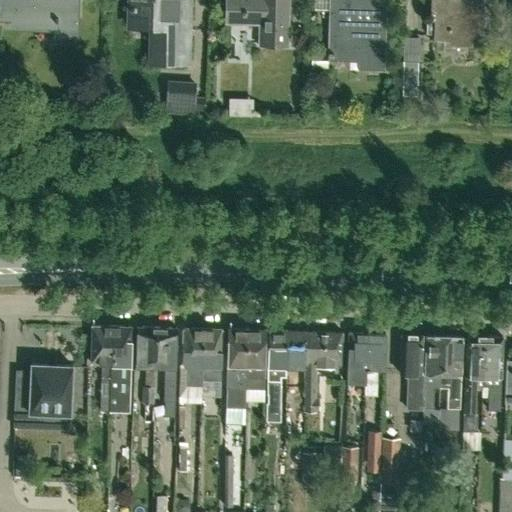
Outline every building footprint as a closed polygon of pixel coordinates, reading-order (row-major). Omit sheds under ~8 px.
[(76,37),(76,0),(1,0),(1,20),(13,21),(13,28),(52,29),(52,37),(76,37)] [(187,64),(188,0),(129,0),(129,28),(152,28),(151,64),(187,64)] [(287,45),(288,0),(227,0),(227,24),(259,25),(259,44),(287,45)] [(384,71),(385,0),(328,0),(327,56),(357,57),(356,70),(384,71)] [(482,41),(483,0),(430,0),(430,22),(433,22),(433,40),(482,41)] [(311,69),(328,69),(328,59),(312,59),(311,69)] [(417,63),(403,63),(402,96),(417,96),(417,63)] [(198,113),(198,98),(199,84),(167,82),(166,111),(198,113)] [(238,99),(238,113),(252,113),(253,100),(238,99)] [(110,384),(111,326),(91,326),(90,364),(100,364),(99,410),(108,410),(109,384),(110,384)] [(129,327),(111,326),(110,384),(109,384),(108,410),(117,410),(118,394),(128,394),(128,364),(129,364),(129,327)] [(152,421),(153,404),(153,366),(154,366),(154,349),(156,349),(156,328),(136,327),(135,366),(145,366),(145,387),(142,387),(142,407),(144,407),(144,421),(152,421)] [(176,328),(156,328),(156,349),(154,349),(154,366),(164,367),(164,401),(174,402),(176,367),(175,367),(176,328)] [(202,330),(183,329),(182,365),(187,365),(186,384),(200,384),(201,380),(202,330)] [(246,365),(247,329),(228,329),(227,364),(226,388),(225,407),(245,408),(245,389),(246,365)] [(247,329),(246,365),(245,389),(264,390),(265,329),(247,329)] [(220,381),(221,330),(202,330),(201,380),(220,381)] [(286,331),(268,330),(266,366),(268,366),(266,403),(268,403),(268,413),(269,417),(280,417),(281,377),(285,377),(285,367),(286,367),(286,331)] [(286,331),(286,367),(297,367),(297,374),(304,374),(305,331),(286,331)] [(304,374),(304,379),(303,395),(303,412),(314,412),(315,368),(334,369),(334,373),(341,373),(342,332),(305,331),(304,374)] [(367,333),(348,332),(346,383),(365,384),(364,395),(365,395),(367,333)] [(385,333),(367,333),(365,395),(377,396),(377,383),(376,382),(376,368),(384,368),(385,333)] [(420,374),(421,335),(401,334),(400,373),(409,373),(408,406),(422,406),(423,374),(420,374)] [(442,336),(425,335),(423,374),(422,406),(431,407),(432,388),(440,388),(442,336)] [(462,337),(442,336),(440,388),(448,388),(447,407),(459,408),(462,337)] [(484,336),(482,336),(467,336),(464,431),(473,431),(474,376),(481,376),(480,386),(482,386),(484,336)] [(502,337),(484,336),(482,386),(488,386),(487,409),(499,410),(502,337)] [(69,413),(71,364),(31,362),(29,391),(15,390),(14,420),(29,420),(30,411),(69,413)] [(293,394),(303,395),(304,379),(294,379),(293,394)] [(121,397),(120,408),(135,409),(135,398),(121,397)] [(367,457),(380,458),(381,432),(368,432),(367,457)] [(499,478),(498,511),(511,511),(511,438),(502,438),(499,478)] [(395,511),(396,484),(398,484),(401,440),(382,439),(378,511),(395,511)] [(323,465),(341,466),(342,449),(342,445),(324,445),(323,465)] [(353,500),(354,481),(356,481),(358,449),(342,449),(341,466),(339,500),(353,500)] [(302,484),(315,485),(316,452),(302,452),(302,484)] [(233,506),(233,474),(233,454),(224,454),(224,506),(233,506)] [(440,504),(451,505),(451,494),(440,493),(440,504)] [(166,511),(167,494),(154,494),(152,511),(166,511)]
